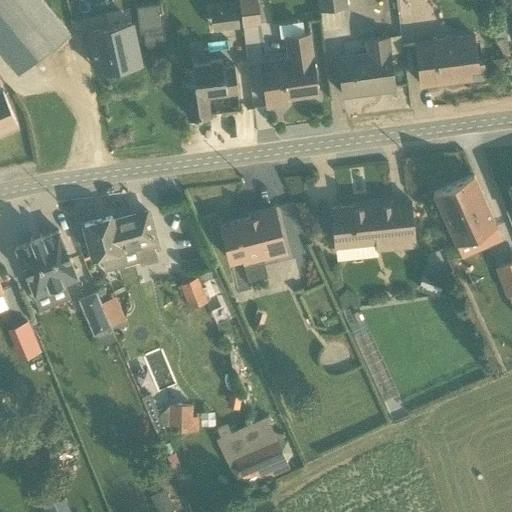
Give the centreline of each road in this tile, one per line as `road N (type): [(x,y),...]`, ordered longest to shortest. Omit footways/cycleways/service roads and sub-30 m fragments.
road 1 (unclassified): [(0,194),(511,120)]
road 2 (track): [(238,511),(416,431)]
